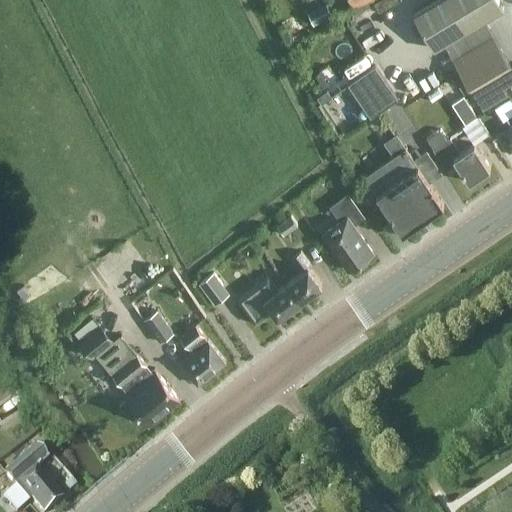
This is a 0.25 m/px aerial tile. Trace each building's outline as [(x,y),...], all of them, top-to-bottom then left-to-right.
[(480,19),(503,5),(499,0),(435,0),(414,13),(436,46),(442,42),(480,19)] [(332,15),(325,2),(307,12),(313,24),(332,15)] [(472,89),(511,65),(481,19),(480,19),(442,42),(472,88),(472,89)] [(305,52),(314,69),(342,55),(334,38),(305,52)] [(374,63),(346,82),(370,117),(398,98),(374,63)] [(511,64),(511,65),(472,89),(485,108),(508,92),(511,97),(511,64)] [(488,132),(463,95),(452,102),(465,122),(461,125),(473,142),(488,132)] [(449,136),(446,137),(439,127),(425,137),(446,168),(456,161),(469,180),(489,166),(473,142),(459,151),(449,136)] [(364,174),(402,230),(443,201),(405,146),(364,174)] [(321,231),(348,269),(373,251),(353,223),(364,215),(347,191),(329,204),(339,218),(321,231)] [(276,224),(283,234),(297,224),(290,214),(276,224)] [(286,281),(299,299),(321,283),(308,266),(311,264),(299,249),(291,256),(301,270),(286,281)] [(218,287),(223,283),(213,271),(198,282),(214,303),(224,295),(218,287)] [(278,315),(299,299),(286,281),(277,288),(266,273),(251,285),(236,297),(255,322),(273,308),(278,315)] [(143,317),(159,341),(173,332),(157,308),(143,317)] [(100,323),(78,341),(91,357),(95,353),(114,339),(113,338),(100,323)] [(225,360),(195,323),(179,336),(188,347),(189,346),(192,350),(179,360),(197,382),(225,360)] [(138,354),(136,351),(111,372),(113,375),(120,384),(123,382),(128,387),(126,389),(122,392),(126,397),(118,403),(131,419),(139,412),(144,419),(147,423),(179,398),(154,367),(149,371),(144,365),(146,363),(138,354)] [(15,462),(3,473),(25,498),(28,496),(41,511),(44,511),(61,498),(38,471),(49,462),(47,459),(35,445),(15,462)]
